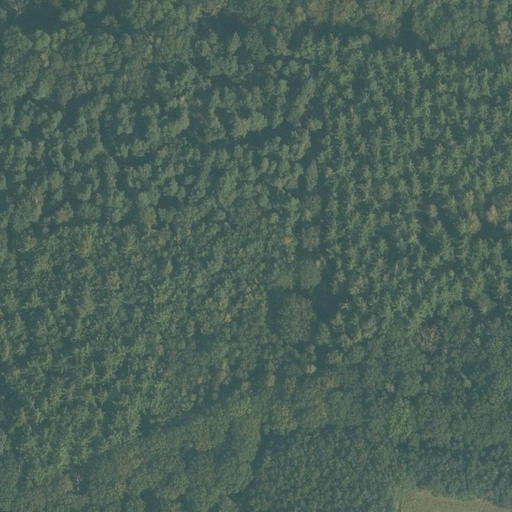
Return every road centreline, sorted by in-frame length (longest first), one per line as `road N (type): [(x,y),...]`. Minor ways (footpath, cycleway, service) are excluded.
road 1 (track): [(320,224),(0,251)]
road 2 (track): [(76,511),(365,384)]
road 3 (track): [(365,384),(337,320),(320,224)]
road 4 (track): [(365,384),(479,336),(511,337)]
